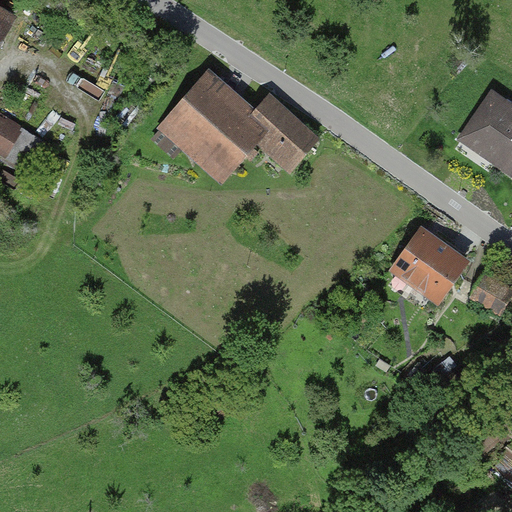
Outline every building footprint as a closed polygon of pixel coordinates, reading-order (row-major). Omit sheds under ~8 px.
[(0,0),(0,36),(21,0),(0,0)] [(210,63),(158,123),(223,178),(255,141),(291,171),(322,134),(267,87),(255,102),(210,63)] [(511,116),(487,100),(460,139),(511,174),(511,116)] [(0,116),(0,157),(7,162),(25,131),(0,116)] [(471,267),(421,233),(389,280),(440,314),(471,267)]
